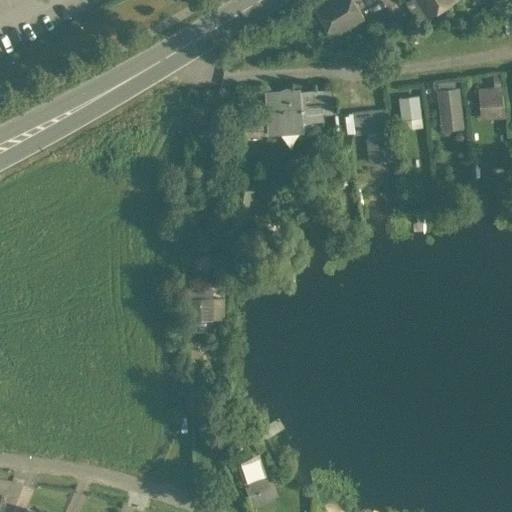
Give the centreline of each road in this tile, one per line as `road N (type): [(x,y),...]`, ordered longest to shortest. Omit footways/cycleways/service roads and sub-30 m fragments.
road 1 (tertiary): [(0,147),(261,0)]
road 2 (residential): [(204,511),(125,482),(0,460)]
